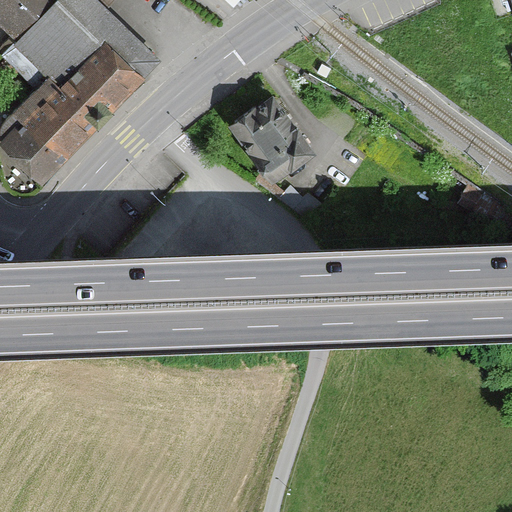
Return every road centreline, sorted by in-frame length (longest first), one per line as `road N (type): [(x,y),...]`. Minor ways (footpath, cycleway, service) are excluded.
road 1 (motorway): [(511,268),(0,287)]
road 2 (motorway): [(0,335),(511,316)]
road 3 (unclassified): [(149,119),(285,224),(320,289),(313,378),(269,511)]
road 4 (primary): [(310,0),(149,119)]
road 5 (primary): [(0,370),(58,355),(80,316),(75,272),(44,240)]
road 6 (primary): [(149,119),(100,166),(44,240)]
